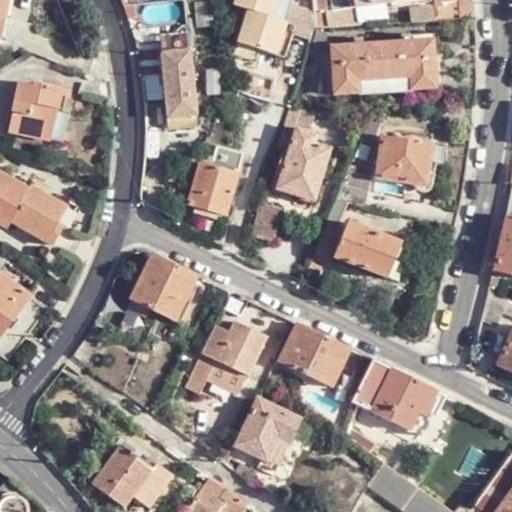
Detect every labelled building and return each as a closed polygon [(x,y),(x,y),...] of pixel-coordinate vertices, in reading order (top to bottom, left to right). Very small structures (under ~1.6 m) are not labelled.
[(0,17),(5,19),(1,42),(7,43),(15,0),(3,0),(0,16),(0,17)] [(243,40),(280,53),(290,21),(287,21),(277,17),(282,0),(240,0),(239,4),(254,10),(243,40)] [(282,0),(277,17),(287,20),(293,0),(282,0)] [(314,0),(317,28),(326,28),(324,11),(328,11),(327,0),(314,0)] [(331,0),(333,11),(345,10),(355,8),(353,0),(331,0)] [(353,0),(355,8),(393,2),(392,0),(353,0)] [(442,21),(475,19),(472,0),(459,0),(441,1),(442,21)] [(408,23),(429,22),(428,6),(407,7),(408,23)] [(324,11),(326,28),(346,26),(345,10),(333,11),(328,11),(324,11)] [(290,21),(280,53),(289,57),(300,25),(290,21)] [(158,25),(159,35),(188,33),(187,22),(158,25)] [(143,71),(145,81),(164,79),(168,119),(196,116),(188,33),(159,35),(136,38),(139,51),(143,71)] [(319,33),(312,56),(322,59),(329,36),(319,33)] [(333,96),(358,94),(358,83),(409,80),(409,91),(436,90),(433,42),(409,44),(403,44),(332,49),(333,96)] [(358,83),(358,94),(409,91),(409,80),(358,83)] [(8,134),(51,143),(58,111),(62,93),(60,91),(35,86),(34,89),(18,86),(8,134)] [(58,111),(51,143),(62,146),(68,114),(58,111)] [(196,116),(168,119),(169,129),(198,126),(196,116)] [(296,130),(296,133),(290,152),(277,192),(298,198),(300,191),(316,195),(330,152),(314,146),(317,137),(296,130)] [(285,130),(279,149),(290,152),(296,133),(285,130)] [(430,163),(432,148),(432,146),(383,137),(376,178),(426,187),(430,163)] [(201,163),(187,205),(225,217),(246,155),(219,146),(213,166),(201,163)] [(443,150),(432,148),(430,163),(441,165),(443,150)] [(58,227),(67,212),(33,190),(32,192),(0,173),(0,226),(9,232),(13,226),(52,251),(64,231),(58,227)] [(347,173),(336,201),(364,207),(371,178),(347,173)] [(300,191),(298,198),(314,203),(316,195),(300,191)] [(262,205),(253,236),(274,242),(284,212),(262,205)] [(71,207),(67,212),(58,227),(64,231),(66,232),(78,212),(71,207)] [(511,220),(507,219),(506,218),(497,256),(494,272),(511,275),(511,220)] [(334,259),(380,277),(385,261),(393,264),(401,245),(348,224),(334,259)] [(325,229),(312,264),(323,270),(336,234),(325,229)] [(187,299),(197,276),(184,271),(152,256),(130,301),(181,324),(193,301),(187,299)] [(385,261),(380,277),(387,280),(393,264),(385,261)] [(0,339),(30,300),(0,279),(0,339)] [(511,302),(490,292),(485,312),(482,321),(499,328),(511,302)] [(30,300),(0,339),(0,358),(9,364),(47,312),(30,300)] [(224,322),(220,328),(235,336),(238,331),(224,322)] [(193,380),(208,388),(215,376),(242,390),(269,339),(241,325),(238,331),(235,336),(220,328),(193,380)] [(341,346),(297,325),(280,363),(323,385),(341,346)] [(88,335),(77,352),(87,359),(98,342),(88,335)] [(511,336),(498,367),(511,373),(511,336)] [(332,389),(350,350),(341,346),(323,385),(332,389)] [(87,359),(77,352),(73,358),(83,365),(87,359)] [(352,404),(359,407),(410,432),(419,414),(425,417),(438,393),(374,362),(352,404)] [(203,398),(208,388),(193,380),(187,389),(203,398)] [(301,420),(259,400),(236,447),(267,462),(278,438),(289,443),(301,420)] [(430,420),(425,417),(419,414),(410,432),(420,438),(430,420)] [(278,438),(267,462),(265,467),(275,472),(289,443),(278,438)] [(134,494),(150,506),(174,474),(158,462),(153,467),(122,446),(94,483),(125,506),(134,494)] [(340,461),(320,511),(352,511),(368,486),(370,482),(340,461)] [(236,473),(245,480),(251,470),(242,464),(236,473)] [(450,511),(384,464),(370,482),(368,486),(403,511),(450,511)] [(241,511),(246,505),(209,479),(183,511),(241,511)] [(511,511),(511,491),(497,511),(511,511)] [(27,511),(26,506),(22,502),(16,499),(10,499),(5,502),(1,506),(0,508),(0,511),(27,511)]
